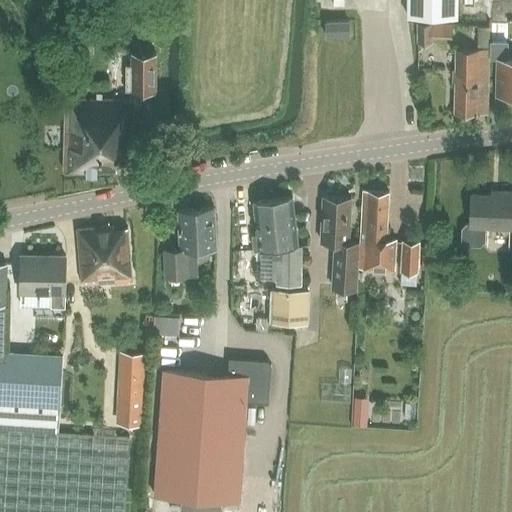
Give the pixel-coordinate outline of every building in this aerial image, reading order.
[(402,0),(402,12),(456,13),(455,0),(402,0)] [(326,20),(326,35),(348,35),(348,20),(326,20)] [(432,42),(432,22),(418,21),(418,42),(432,42)] [(511,58),(506,58),(507,42),(491,41),(490,58),(496,58),(495,94),(510,94),(511,95),(511,58)] [(486,113),(487,80),(488,48),(455,47),(453,112),(486,113)] [(126,65),(126,90),(156,91),(156,52),(132,52),(132,65),(126,65)] [(64,170),(117,171),(117,159),(133,159),(134,98),(65,98),(64,170)] [(511,190),(499,190),(499,195),(471,194),(470,222),(466,222),(461,226),(460,239),(464,244),(479,244),(483,240),(484,225),(511,226),(511,190)] [(360,268),(395,270),(396,238),(386,237),(388,192),(364,191),(360,268)] [(332,285),(356,286),(358,241),(348,241),(351,197),(323,195),(320,239),(334,240),(332,285)] [(278,283),(301,283),(302,243),(297,244),(292,197),(253,201),(257,235),(253,235),(255,250),(273,248),(272,279),(278,280),(278,283)] [(197,250),(217,249),(215,208),(179,210),(181,249),(165,249),(166,277),(198,275),(197,250)] [(78,228),(82,284),(132,281),(128,228),(114,229),(114,225),(78,228)] [(418,270),(419,240),(403,240),(402,270),(418,270)] [(21,259),(20,292),(51,293),(50,305),(64,305),(65,255),(48,255),(48,259),(21,259)] [(398,326),(399,284),(376,283),(375,325),(398,326)] [(309,290),(270,289),(269,322),(308,323),(309,290)] [(179,312),(155,311),(153,332),(179,333),(179,312)] [(120,351),(116,422),(142,423),(146,352),(120,351)] [(164,370),(155,497),(181,498),(180,511),(205,511),(220,511),(222,500),(241,502),(248,402),(270,403),(272,364),(269,360),(230,358),(229,373),(164,370)] [(0,360),(0,401),(59,405),(62,365),(7,361),(5,361),(0,360)] [(355,396),(354,412),(368,413),(368,397),(355,396)] [(0,511),(123,511),(128,435),(58,432),(59,405),(0,401),(0,511)]
